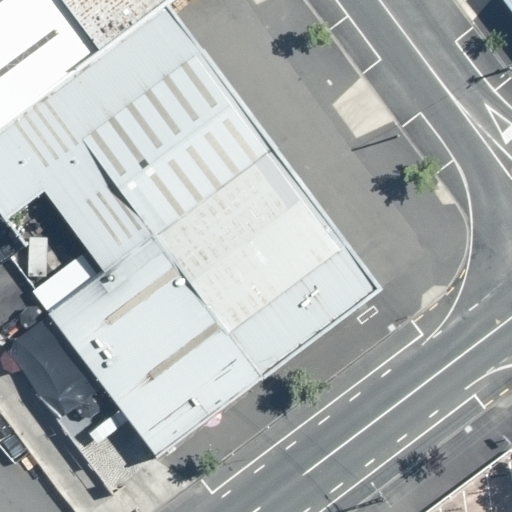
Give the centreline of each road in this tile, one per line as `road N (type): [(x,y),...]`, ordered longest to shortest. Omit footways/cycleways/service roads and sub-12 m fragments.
road 1 (unclassified): [(260,511),(511,326)]
road 2 (unclassified): [(380,0),(511,174)]
